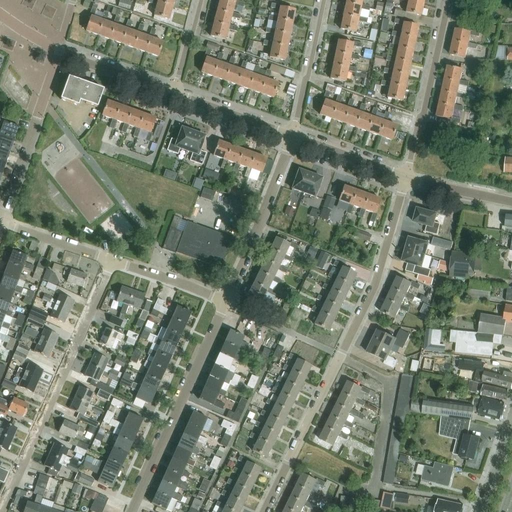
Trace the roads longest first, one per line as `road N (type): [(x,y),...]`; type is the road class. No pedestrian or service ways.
road 1 (residential): [(263,511),(379,272),(404,178)]
road 2 (residential): [(0,511),(108,261)]
road 3 (residential): [(130,511),(223,301)]
road 4 (residential): [(404,178),(447,0)]
road 5 (residential): [(223,301),(293,136)]
road 6 (residential): [(1,220),(55,51)]
road 7 (residential): [(293,136),(322,0)]
road 8 (residential): [(293,136),(170,93)]
road 9 (residential): [(170,93),(55,51)]
road 10 (residential): [(223,301),(108,261)]
